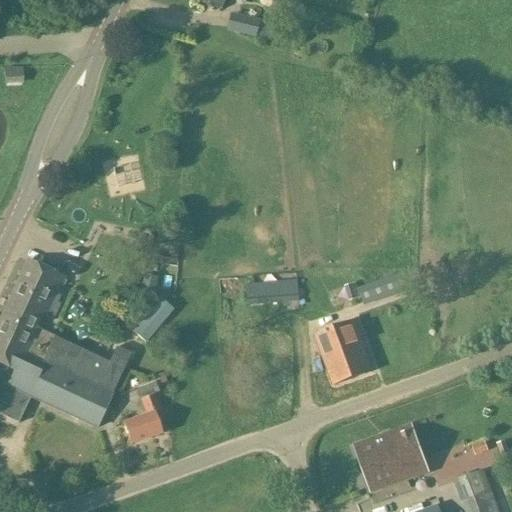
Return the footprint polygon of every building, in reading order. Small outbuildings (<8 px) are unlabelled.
[(197,0),(200,1),(200,0),(203,0),(223,9),(226,0),(197,0)] [(229,31),(270,41),(274,26),(232,16),(229,31)] [(0,416),(17,424),(29,398),(96,429),(130,356),(116,349),(108,365),(54,340),(55,338),(36,330),(43,316),(46,317),(47,315),(55,319),(61,306),(58,304),(64,292),(59,290),(63,280),(27,263),(0,321),(0,416)] [(368,303),(409,289),(404,277),(364,291),(368,303)] [(132,310),(137,284),(116,280),(111,306),(132,310)] [(299,303),(297,281),(247,285),(248,307),(299,303)] [(334,387),(372,373),(362,345),(363,344),(355,322),(316,336),(334,387)] [(161,413),(154,396),(159,394),(155,384),(136,391),(146,417),(123,425),(131,446),(161,435),(154,415),(161,413)] [(372,492),(428,472),(412,429),(356,449),(372,492)] [(499,511),(484,473),(455,484),(464,511),(499,511)]
